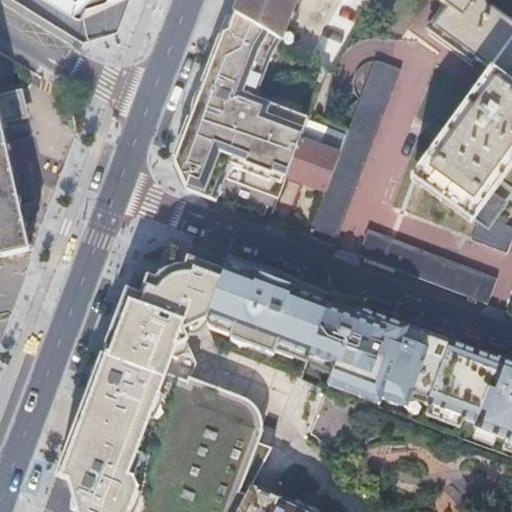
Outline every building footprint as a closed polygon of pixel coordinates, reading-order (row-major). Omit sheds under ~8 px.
[(74,0),(43,0),(73,18),(91,0),(78,0),(77,1),(74,0)] [(243,0),(236,18),(280,44),(298,0),(243,0)] [(493,72),(511,86),(511,23),(510,23),(509,22),(479,0),(435,0),(450,10),(436,31),(480,63),(493,72)] [(268,85),(283,46),(280,44),(236,18),(234,24),(239,25),(227,55),(219,52),(214,66),(218,68),(179,172),(186,193),(215,204),(225,181),(230,183),(268,85)] [(320,93),(328,72),(283,46),(268,85),(230,183),(278,201),(287,178),(300,143),(308,123),(315,106),(320,93)] [(373,62),(346,133),(345,137),(337,157),(324,192),(307,238),(334,248),(372,146),(401,71),(373,62)] [(511,164),(511,86),(493,72),(422,171),(420,174),(476,215),(485,202),(511,164)] [(17,93),(0,97),(0,119),(1,123),(22,118),(17,93)] [(0,258),(30,252),(1,123),(0,119),(0,258)] [(337,157),(345,137),(308,123),(300,143),(287,178),(324,192),(337,157)] [(471,241),(506,255),(511,240),(511,229),(480,216),(471,241)] [(459,296),(487,306),(497,280),(368,232),(358,257),(459,296)] [(221,470),(251,483),(269,450),(257,446),(260,437),(261,431),(261,422),(257,413),(250,405),(242,401),(190,382),(196,365),(184,338),(197,333),(207,329),(206,325),(207,322),(233,332),(231,337),(249,344),(247,348),(273,358),(275,354),(277,348),(295,355),(309,360),(316,342),(332,300),(229,260),(223,274),(188,261),(187,264),(180,262),(173,262),(167,264),(160,268),(154,274),(151,278),(150,281),(147,279),(140,298),(126,292),(119,311),(126,314),(119,333),(112,330),(104,349),(108,351),(105,360),(101,359),(98,366),(61,464),(176,508),(185,484),(187,485),(221,470)] [(332,300),(316,342),(309,360),(313,362),(335,370),(332,378),(328,388),(363,402),(377,365),(394,323),(332,300)] [(126,314),(119,311),(115,323),(112,330),(119,333),(126,314)] [(206,325),(207,329),(231,338),(231,337),(233,332),(207,322),(206,325)] [(394,323),(363,402),(374,406),(376,401),(402,411),(406,398),(429,407),(437,387),(435,386),(451,345),(394,323)] [(231,337),(231,338),(230,341),(233,342),(232,344),(240,347),(246,349),(247,348),(249,344),(231,337)] [(437,387),(429,407),(431,408),(464,420),(477,425),(476,430),(478,431),(498,439),(507,442),(511,444),(511,368),(494,361),(451,345),(435,386),(437,387)] [(277,348),(275,354),(293,361),(295,355),(277,348)] [(335,370),(313,362),(310,370),(332,378),(335,370)] [(464,420),(431,408),(427,417),(461,430),(464,420)] [(498,439),(478,431),(474,440),(494,448),(498,439)] [(237,511),(247,491),(251,483),(221,470),(187,485),(185,484),(176,508),(61,464),(55,478),(68,483),(73,501),(72,502),(71,503),(70,505),(70,506),(70,507),(70,509),(70,510),(70,511),(237,511)] [(278,496),(251,483),(247,491),(274,504),(278,497),(278,496)] [(270,511),(274,504),(247,491),(237,511),(270,511)] [(304,511),(293,506),(294,505),(278,497),(274,504),(270,511),(304,511)] [(317,511),(296,501),(294,505),(293,506),(304,511),(317,511)]
